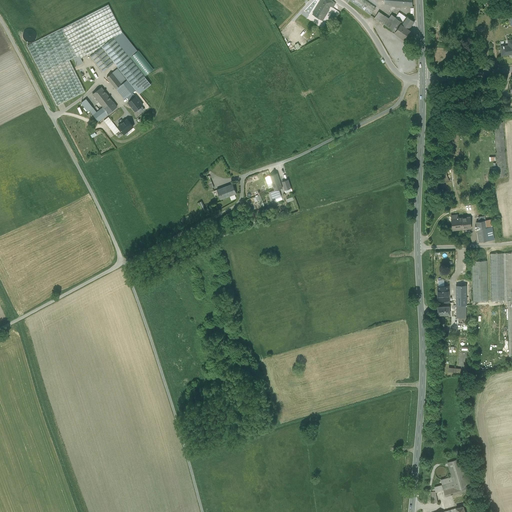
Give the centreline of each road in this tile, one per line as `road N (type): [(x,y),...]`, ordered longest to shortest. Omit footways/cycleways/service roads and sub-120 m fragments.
road 1 (track): [(201,511),(122,262),(0,19)]
road 2 (track): [(0,329),(236,205),(242,176),(393,107),(407,78)]
road 3 (secondary): [(411,511),(422,368),(422,80)]
road 4 (unknown): [(21,139),(89,280)]
road 5 (unclassified): [(338,0),(360,17),(396,72),(422,80)]
